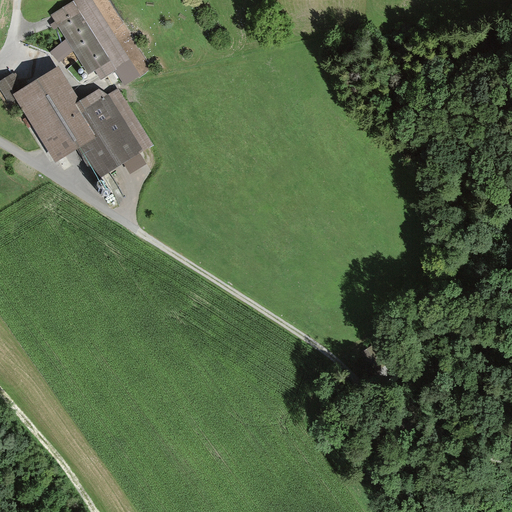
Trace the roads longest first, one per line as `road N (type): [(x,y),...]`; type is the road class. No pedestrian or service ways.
road 1 (track): [(0,143),(315,345),(429,438),(511,464)]
road 2 (track): [(343,370),(446,511)]
road 3 (track): [(99,511),(0,388)]
